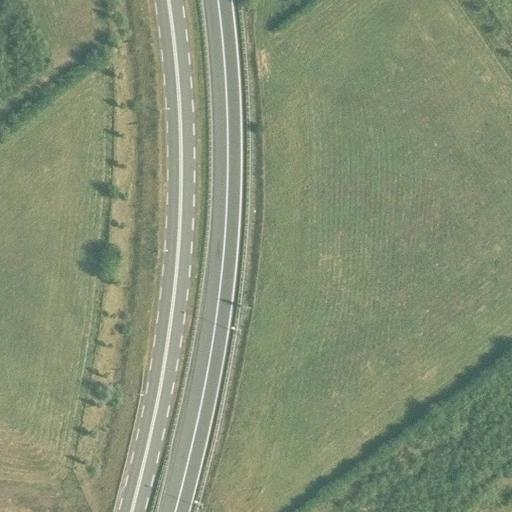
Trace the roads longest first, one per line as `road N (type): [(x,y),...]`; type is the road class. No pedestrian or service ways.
road 1 (motorway): [(223,0),(234,151),(230,233),(213,372),(181,511)]
road 2 (tertiary): [(130,511),(164,353),(177,241),(167,0)]
